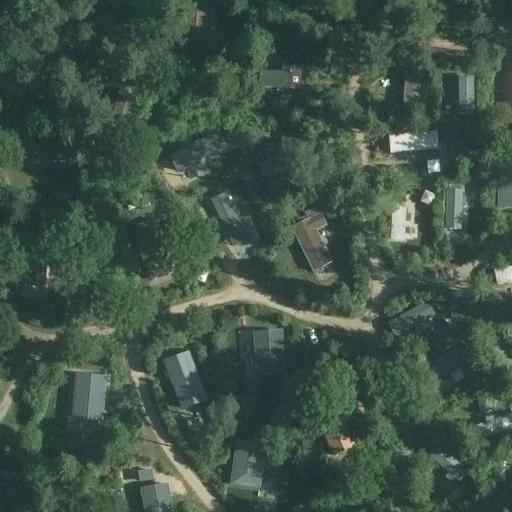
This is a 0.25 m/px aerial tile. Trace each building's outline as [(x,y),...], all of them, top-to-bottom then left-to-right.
[(176,27),(175,41),(205,44),(208,0),(187,0),(184,28),(176,27)] [(301,52),(285,51),(282,51),(282,72),(260,72),(259,88),(300,90),(302,52),(301,52)] [(419,113),(422,74),(405,73),(403,112),(419,113)] [(458,77),(458,102),(455,102),(455,111),(458,111),(458,115),(474,114),(473,77),(458,77)] [(122,85),(110,122),(150,134),(154,119),(133,112),(140,90),(122,85)] [(386,106),(386,115),(399,115),(399,106),(386,106)] [(6,117),(9,132),(15,130),(22,161),(47,155),(37,110),(6,117)] [(466,117),(466,130),(475,130),(476,117),(466,117)] [(451,144),(450,132),(441,132),(443,145),(451,144)] [(437,140),(396,137),(395,149),(436,152),(437,140)] [(511,198),(511,177),(511,169),(510,163),(496,164),(498,199),(511,198)] [(452,176),(452,185),(463,185),(463,176),(452,176)] [(458,196),(445,196),(444,232),(457,232),(458,196)] [(403,211),(389,211),(387,244),(401,245),(403,211)] [(320,214),(291,228),(312,273),(333,264),(317,231),(326,227),(320,214)] [(139,234),(134,236),(144,264),(151,281),(168,274),(161,257),(158,250),(171,245),(164,224),(157,227),(139,234)] [(27,248),(25,283),(45,284),(48,248),(40,248),(41,241),(27,241),(27,248)] [(511,270),(491,275),(494,289),(511,285),(511,270)] [(419,313),(394,330),(402,341),(427,324),(419,313)] [(282,331),(255,333),(257,377),(287,376),(282,331)] [(464,345),(421,369),(429,383),(440,376),(446,373),(471,359),(464,345)] [(189,353),(164,363),(181,410),(208,401),(189,353)] [(77,375),(73,420),(103,422),(107,378),(77,375)] [(259,382),(246,382),(247,392),(260,391),(259,382)] [(350,415),(343,398),(313,411),(332,457),(356,447),(343,418),(350,415)] [(511,414),(495,420),(493,415),(485,418),(487,422),(473,427),(478,441),(511,429),(511,414)] [(458,431),(468,429),(466,422),(456,425),(458,431)] [(271,430),(269,443),(279,444),(281,431),(271,430)] [(81,434),(80,445),(96,446),(97,435),(81,434)] [(237,441),(231,485),(260,489),(267,445),(237,441)] [(428,454),(447,473),(445,476),(448,479),(451,476),(456,481),(465,471),(438,444),(428,454)] [(21,497),(34,484),(11,462),(0,473),(0,477),(4,482),(0,486),(0,511),(18,495),(21,497)] [(152,470),(138,472),(140,483),(154,480),(152,470)] [(504,471),(492,471),(492,485),(505,485),(504,471)] [(472,478),(464,486),(470,492),(478,484),(472,478)] [(173,511),(169,484),(141,489),(144,511),(173,511)] [(511,498),(506,491),(498,496),(506,507),(511,502),(511,498)]
